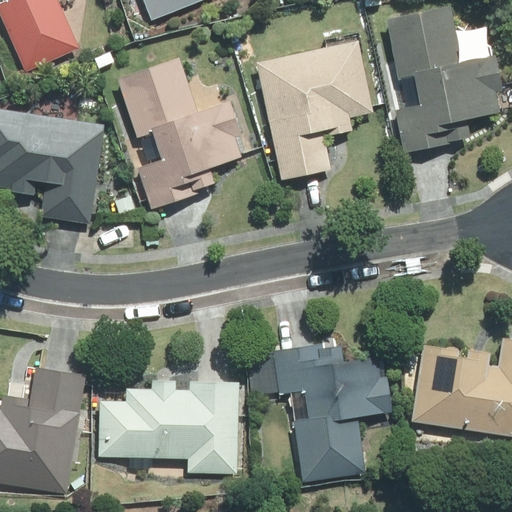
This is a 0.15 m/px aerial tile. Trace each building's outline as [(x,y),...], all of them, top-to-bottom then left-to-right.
[(0,17),(24,70),(79,46),(58,0),(2,0),(0,1),(0,17)] [(141,0),(149,20),(200,0),(141,0)] [(382,6),(380,0),(364,0),(366,9),(382,6)] [(384,17),(397,79),(411,77),(416,103),(393,107),(402,153),(452,142),(452,140),(468,136),(464,118),(498,111),(494,91),(499,90),(492,54),(459,61),(447,4),(384,17)] [(354,39),(253,60),(279,179),(328,169),(319,128),(322,128),(324,135),(350,130),(348,117),(370,112),(354,39)] [(94,60),(98,70),(115,62),(110,53),(94,60)] [(175,57),(114,77),(134,136),(148,131),(157,159),(135,166),(149,209),(196,193),(194,187),(211,182),(207,168),(240,157),(234,137),(240,135),(227,98),(193,110),(175,57)] [(103,124),(0,107),(0,186),(10,188),(9,191),(32,194),(35,179),(45,181),(40,216),(88,223),(103,124)] [(410,421),(511,437),(511,339),(500,337),(496,365),(485,363),(487,352),(466,348),(464,355),(456,354),(457,349),(422,343),(410,421)] [(291,418),(301,479),(363,469),(355,415),(390,410),(385,375),(379,376),(375,353),(342,359),(339,342),(323,345),(323,341),(271,349),(278,391),(301,388),(305,416),(291,418)] [(0,483),(64,493),(75,421),(76,421),(84,373),(34,366),(28,404),(24,403),(25,397),(0,392),(0,483)] [(235,473),(237,381),(187,379),(187,389),(174,388),(174,380),(149,379),(149,388),(125,387),(125,400),(98,399),(97,454),(186,457),(186,471),(235,473)] [(269,488),(285,486),(284,477),(268,479),(269,488)]
